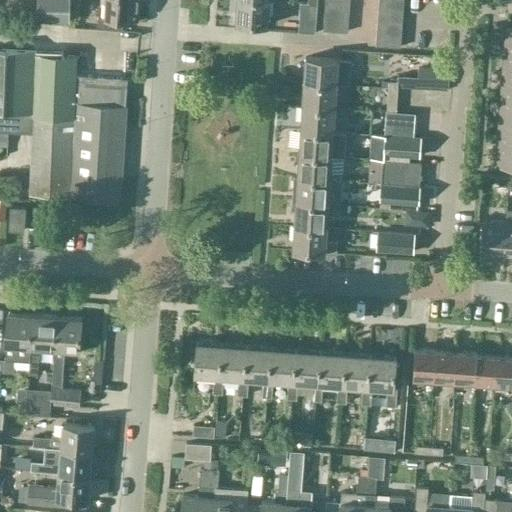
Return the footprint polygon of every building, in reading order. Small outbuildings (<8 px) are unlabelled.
[(39,0),(39,16),(71,17),(71,0),(39,0)] [(99,14),(98,24),(123,26),(123,16),(139,17),(140,0),(106,0),(106,5),(100,4),(99,14)] [(269,22),(270,0),(237,0),(236,20),(269,22)] [(279,0),(279,10),(295,11),(295,0),(279,0)] [(317,21),(318,1),(308,0),(307,23),(298,22),(297,31),(314,32),(315,21),(317,21)] [(404,9),(404,0),(381,0),(381,7),(404,9)] [(350,17),(350,5),(327,4),(326,15),(350,17)] [(403,21),(404,9),(381,7),(380,19),(403,21)] [(349,29),(350,17),(326,15),(325,27),(349,29)] [(402,33),(403,21),(380,19),(380,31),(402,33)] [(511,27),(505,27),(503,50),(511,50),(511,27)] [(402,45),(402,33),(380,31),(379,43),(402,45)] [(0,129),(34,131),(30,191),(120,197),(125,105),(127,77),(76,74),(77,54),(35,52),(35,49),(0,47),(0,129)] [(511,73),(511,50),(503,50),(501,73),(511,73)] [(306,56),(305,80),(338,82),(339,58),(306,56)] [(417,86),(448,88),(449,68),(418,67),(417,86)] [(511,96),(511,73),(501,73),(500,96),(511,96)] [(398,80),(398,85),(410,86),(411,76),(399,75),(398,80)] [(336,106),(338,82),(305,80),(303,104),(336,106)] [(389,80),(387,109),(397,109),(398,85),(398,80),(389,80)] [(511,120),(511,96),(500,96),(498,119),(511,120)] [(335,130),(336,106),(303,104),(302,128),(335,130)] [(387,109),(386,132),(413,134),(414,110),(410,110),(397,109),(387,109)] [(511,143),(511,120),(498,119),(496,142),(511,143)] [(345,136),(371,137),(371,124),(346,123),(345,136)] [(334,142),(335,130),(302,128),(300,152),(333,154),(333,155),(345,156),(346,143),(334,142)] [(421,135),(413,134),(386,132),(385,151),(420,154),(421,135)] [(511,166),(511,143),(496,142),(494,165),(511,166)] [(300,152),(299,176),(332,178),(331,179),(342,180),(342,171),(344,172),(345,156),(333,155),(333,154),(300,152)] [(370,158),(369,171),(383,172),(383,181),(402,182),(404,158),(394,157),(384,157),(384,159),(370,158)] [(509,185),(509,175),(499,174),(499,185),(509,185)] [(332,178),(299,176),(295,176),(294,191),(298,191),(297,200),(330,202),(330,203),(340,204),(342,180),(331,179),(332,178)] [(419,201),(420,183),(383,181),(381,206),(390,206),(391,199),(419,201)] [(329,216),(330,203),(330,202),(297,200),(296,224),(329,226),(335,226),(335,216),(329,216)] [(23,227),(24,206),(9,205),(7,226),(23,227)] [(389,230),(390,206),(381,206),(380,229),(389,230)] [(421,211),(420,225),(428,226),(429,211),(421,211)] [(504,256),(506,217),(484,216),(481,255),(504,256)] [(328,239),(329,226),(296,224),(294,249),(327,250),(338,251),(339,240),(328,239)] [(415,231),(389,230),(380,229),(379,248),(414,250),(415,231)] [(0,381),(1,382),(2,371),(17,373),(17,368),(29,369),(29,361),(32,313),(7,311),(5,342),(7,342),(5,359),(0,358),(0,381)] [(54,346),(57,315),(32,313),(29,361),(29,369),(29,373),(38,374),(40,345),(54,346)] [(81,317),(57,315),(54,346),(55,346),(53,386),(52,386),(51,399),(55,400),(54,404),(80,406),(81,389),(62,387),(65,346),(79,347),(81,317)] [(221,374),(223,342),(198,341),(196,372),(214,374),(213,392),(223,393),(224,374),(221,374)] [(247,376),(249,344),(223,342),(221,374),(224,374),(239,375),(238,394),(248,395),(249,376),(247,376)] [(271,378),(273,346),(249,344),(247,376),(249,376),(264,377),(263,396),(273,397),(274,378),(271,378)] [(435,379),(437,346),(417,345),(415,378),(435,379)] [(296,379),(299,348),(273,346),(271,378),(274,378),(288,379),(287,398),(297,399),(299,380),(296,379)] [(455,381),(457,347),(437,346),(435,379),(455,381)] [(475,382),(477,349),(457,347),(455,381),(475,382)] [(321,381),(323,350),(299,348),(296,379),(299,380),(313,381),(312,400),(322,401),(324,381),(321,381)] [(495,383),(497,353),(481,352),(481,349),(477,349),(475,382),(495,383)] [(346,383),(348,351),(323,350),(321,381),(324,381),(338,382),(337,402),(347,402),(348,383),(346,383)] [(371,385),(373,353),(348,351),(346,383),(348,383),(363,384),(362,403),(372,404),(373,385),(371,385)] [(398,355),(373,353),(371,385),(373,385),(387,386),(386,405),(397,406),(398,387),(396,387),(398,355)] [(511,354),(497,353),(495,383),(511,384),(511,354)] [(51,402),(27,400),(26,414),(50,415),(51,402)] [(227,420),(217,419),(215,437),(226,438),(227,420)] [(60,447),(60,448),(92,451),(94,427),(62,424),(61,435),(52,434),(52,437),(35,435),(34,445),(60,447)] [(193,435),(214,437),(215,427),(194,425),(193,435)] [(359,432),(341,431),(340,447),(357,448),(359,432)] [(382,437),(381,449),(394,450),(395,438),(382,437)] [(211,459),(212,444),(186,442),(185,458),(210,460),(211,460),(211,459)] [(430,446),(415,445),(415,452),(429,453),(430,446)] [(429,453),(443,454),(444,446),(430,446),(429,453)] [(90,476),(92,451),(60,448),(59,462),(32,460),(31,470),(58,472),(58,473),(90,476)] [(269,448),(259,448),(258,461),(268,462),(269,448)] [(470,454),(455,453),(455,461),(469,462),(470,454)] [(469,462),(483,463),(484,455),(470,454),(469,462)] [(220,460),(211,459),(211,460),(210,460),(210,468),(219,469),(220,460)] [(369,470),(368,475),(377,476),(378,476),(379,467),(369,467),(369,470)] [(206,511),(210,468),(201,468),(199,495),(183,493),(181,511),(206,511)] [(219,469),(210,468),(206,511),(246,511),(248,489),(217,486),(219,469)] [(87,500),(90,476),(58,473),(56,487),(29,484),(28,504),(75,508),(75,499),(87,500)] [(286,511),(287,501),(288,492),(289,474),(289,473),(279,473),(278,490),(275,490),(275,500),(263,499),(261,511),(286,511)] [(365,511),(366,503),(368,475),(360,475),(358,475),(357,491),(342,490),(341,501),(328,500),(326,511),(365,511)] [(377,476),(368,475),(366,503),(365,511),(403,511),(405,495),(391,494),(390,505),(375,504),(377,476)] [(449,511),(450,505),(427,504),(429,487),(416,486),(414,511),(449,511)] [(484,511),(485,498),(486,492),(486,491),(473,490),(473,496),(451,495),(450,505),(449,511),(484,511)] [(484,511),(511,511),(511,499),(498,499),(485,498),(484,511)] [(75,499),(75,508),(87,508),(87,500),(75,499)] [(311,511),(312,503),(287,501),(286,511),(311,511)]
